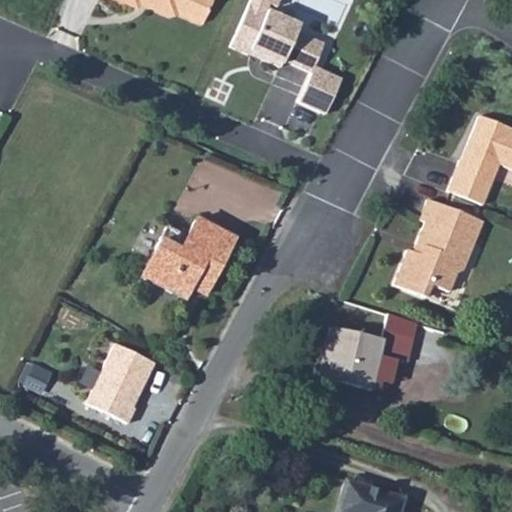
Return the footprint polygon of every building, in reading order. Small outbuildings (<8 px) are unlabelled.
[(118,0),(136,8),(139,0),(144,0),(149,2),(146,7),(169,17),(177,14),(203,25),(214,0),(118,0)] [(249,0),(247,6),(229,48),(247,56),(248,55),(279,68),(282,61),(310,74),(297,103),(324,115),(339,78),(313,67),(322,45),(295,33),(298,26),(270,14),(276,0),(249,0)] [(460,161),(459,161),(446,192),(481,206),(497,165),(511,171),(511,136),(509,136),(511,130),(478,117),(460,161)] [(418,255),(406,251),(392,286),(424,299),(429,286),(447,293),(455,274),(462,272),(481,223),(426,200),(418,221),(424,224),(415,245),(421,247),(418,255)] [(159,233),(138,276),(201,306),(235,235),(193,215),(180,243),(159,233)] [(328,329),(322,353),(324,353),(322,362),(327,363),(323,381),(369,392),(373,372),(381,373),(384,360),(396,362),(402,338),(382,334),(380,341),(328,329)] [(153,364),(113,345),(84,404),(126,425),(134,410),(131,409),(153,364)] [(316,380),(323,381),(327,363),(322,362),(324,353),(322,353),(316,380)] [(32,367),(23,385),(38,393),(47,375),(32,367)] [(395,511),(399,501),(343,483),(334,511),(395,511)]
